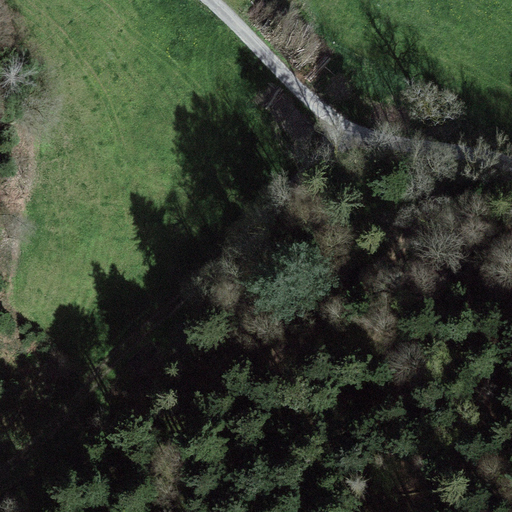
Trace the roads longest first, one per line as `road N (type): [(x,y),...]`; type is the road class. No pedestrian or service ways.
road 1 (track): [(126,511),(189,424),(368,284),(474,158),(511,186)]
road 2 (track): [(353,123),(0,476)]
road 3 (unclassified): [(511,166),(390,140),(327,110),(213,0)]
